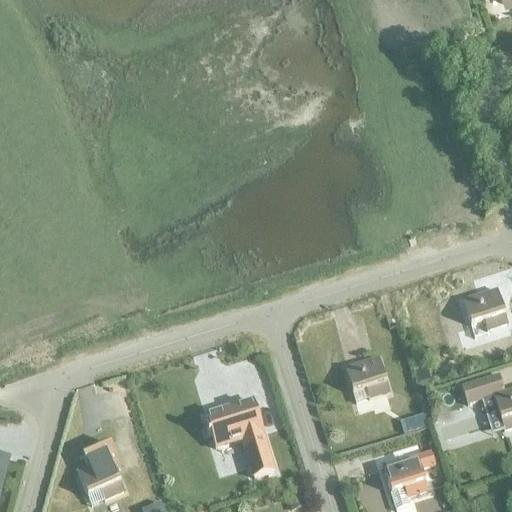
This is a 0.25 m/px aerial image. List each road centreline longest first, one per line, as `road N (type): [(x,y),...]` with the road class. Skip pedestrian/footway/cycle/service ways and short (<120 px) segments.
road 1 (residential): [(271,314),(511,239)]
road 2 (residential): [(511,198),(488,92),(511,62)]
